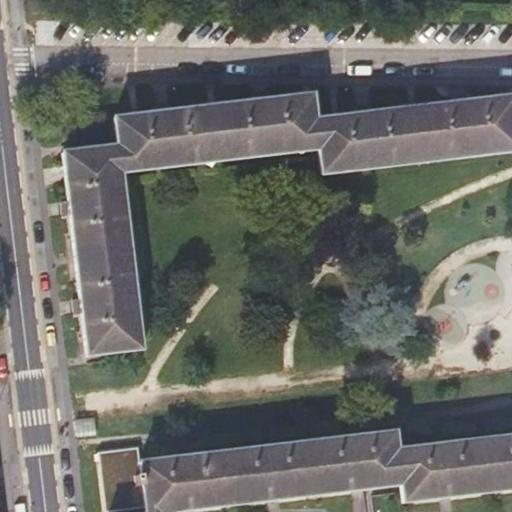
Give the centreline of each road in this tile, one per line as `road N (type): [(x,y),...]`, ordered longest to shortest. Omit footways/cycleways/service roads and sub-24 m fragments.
road 1 (residential): [(0,63),(511,64)]
road 2 (tertiary): [(46,511),(0,129)]
